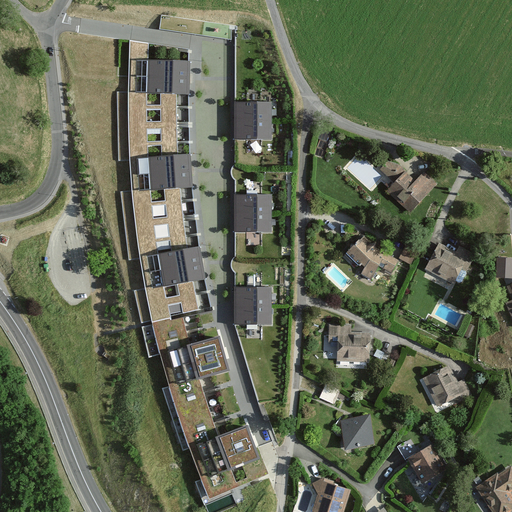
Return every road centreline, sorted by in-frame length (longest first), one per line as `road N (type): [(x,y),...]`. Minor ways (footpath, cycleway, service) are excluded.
road 1 (residential): [(280,511),(294,417),(310,99)]
road 2 (tertiary): [(0,303),(25,337),(103,511)]
road 3 (unclassified): [(48,23),(57,180),(37,206),(0,214)]
road 4 (residential): [(454,154),(344,123),(310,99)]
